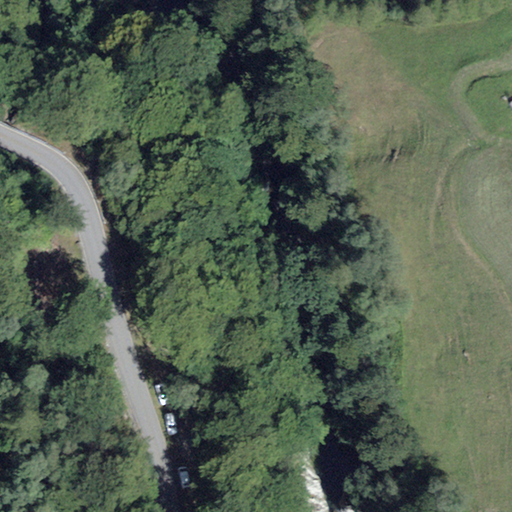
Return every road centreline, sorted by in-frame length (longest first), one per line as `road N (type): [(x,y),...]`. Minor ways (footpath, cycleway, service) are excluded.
road 1 (unclassified): [(170,511),(80,194),(64,169),(0,134)]
road 2 (track): [(131,31),(240,1),(434,0)]
